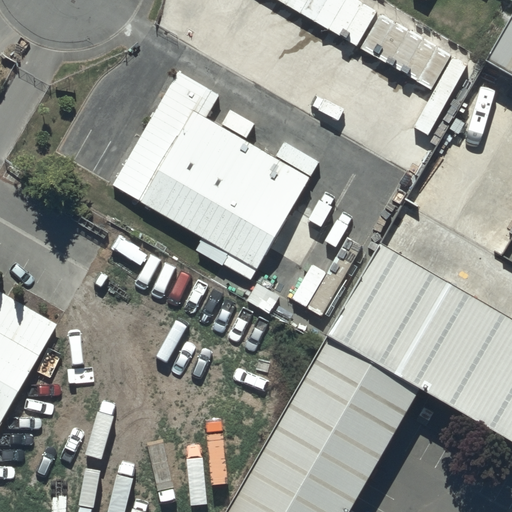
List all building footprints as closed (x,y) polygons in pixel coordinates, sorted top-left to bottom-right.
[(280,0),(356,46),(378,10),(361,0),(280,0)] [(511,0),(489,0),(468,36),(511,61),(511,0)] [(360,49),(432,90),(413,126),(427,134),(467,65),(379,15),(360,49)] [(299,150),(161,70),(107,163),(245,243),(299,150)] [(511,299),(369,216),(311,315),(407,371),(511,432),(511,299)] [(0,396),(53,306),(0,275),(0,396)] [(324,511),(407,371),(311,315),(198,508),(205,511),(324,511)]
